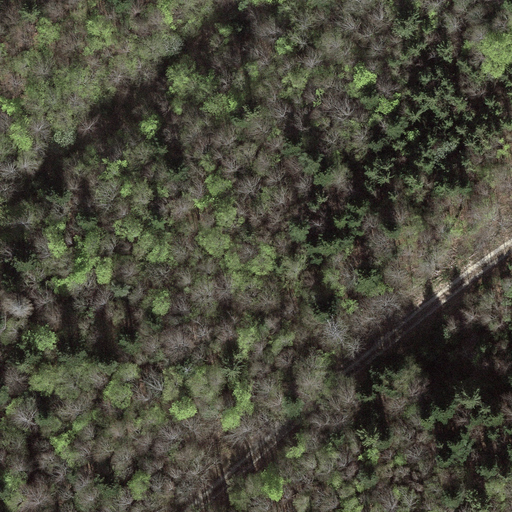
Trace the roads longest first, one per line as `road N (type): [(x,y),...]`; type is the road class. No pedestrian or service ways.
road 1 (track): [(511,247),(189,511)]
road 2 (track): [(0,235),(248,0)]
